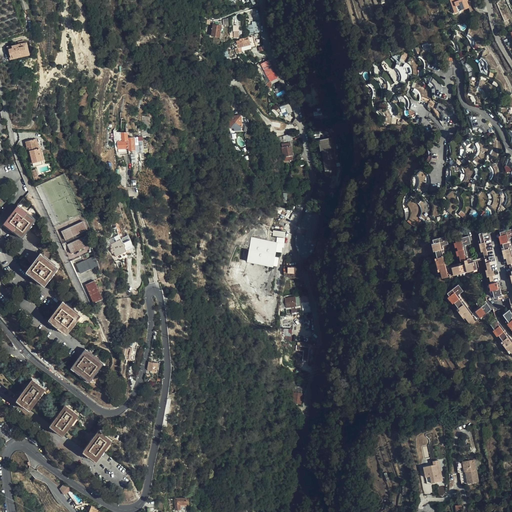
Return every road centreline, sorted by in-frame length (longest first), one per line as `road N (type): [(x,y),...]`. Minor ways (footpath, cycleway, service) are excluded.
road 1 (unclassified): [(11,511),(5,463),(15,445),(111,506),(140,503),(167,360),(159,295),(150,293),(135,391),(121,410),(106,413),(28,355),(0,321)]
road 2 (residential): [(292,511),(315,328),(312,288),(291,245),(306,184),(304,126),(265,38),(262,0)]
